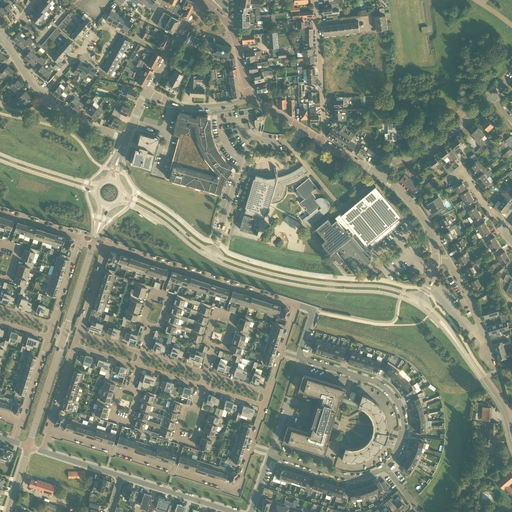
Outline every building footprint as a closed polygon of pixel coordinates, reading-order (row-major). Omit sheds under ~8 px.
[(7,0),(3,0),(3,1),(4,2),(0,5),(2,7),(1,7),(7,15),(10,13),(11,15),(13,13),(9,7),(11,5),(9,2),(7,0)] [(49,8),(51,5),(45,0),(43,3),(42,1),(40,3),(50,12),(52,10),(49,8)] [(155,0),(154,1),(154,3),(150,8),(154,11),(157,4),(173,13),(177,4),(176,5),(174,4),(176,0),(169,0),(168,3),(161,0),(155,0)] [(181,16),(187,19),(195,5),(194,3),(187,0),(186,0),(183,7),(177,4),(173,13),(180,17),(181,16)] [(240,0),(239,7),(255,8),(261,9),(261,6),(262,0),(240,0)] [(49,14),(50,12),(40,3),(38,5),(40,7),(38,9),(45,15),(44,14),(46,11),(49,14)] [(338,3),(332,4),(332,7),(323,8),(324,15),(327,15),(327,18),(340,17),(339,13),(339,10),(338,3)] [(46,21),(45,20),(48,17),(45,15),(38,9),(40,11),(37,13),(36,12),(34,14),(44,22),(46,21)] [(111,23),(117,13),(115,12),(114,13),(111,11),(106,20),(111,23)] [(312,17),(313,17),(312,11),(312,12),(292,13),(293,18),(296,18),(296,22),(300,22),(307,22),(306,18),(312,17)] [(117,26),(122,17),(118,16),(119,15),(117,13),(111,23),(117,26)] [(177,28),(180,25),(178,24),(179,21),(163,13),(160,19),(176,27),(176,28),(177,28)] [(247,13),(238,13),(239,28),(248,27),(249,29),(254,29),(254,28),(263,28),(262,22),(254,23),(254,19),(249,19),(249,17),(256,17),(256,20),(260,20),(260,15),(255,16),(255,14),(247,13)] [(43,24),(44,22),(34,14),(33,15),(34,17),(32,20),(33,21),(37,24),(38,24),(40,22),(43,24)] [(122,29),(128,19),(125,18),(125,19),(122,17),(117,26),(122,29)] [(80,20),(90,29),(91,27),(90,26),(92,23),(86,18),(84,21),(81,18),(80,20)] [(128,19),(122,29),(128,32),(133,23),(129,22),(130,21),(128,19)] [(157,26),(172,34),(173,34),(177,28),(176,28),(176,27),(160,19),(157,26)] [(88,31),(90,29),(80,20),(78,22),(81,24),(79,27),(84,32),(87,29),(88,31)] [(300,22),(296,22),(297,26),(292,26),(293,30),(297,30),(297,28),(307,28),(307,22),(300,22)] [(82,34),(84,32),(79,27),(76,30),(74,27),(72,29),(82,38),(84,36),(82,34)] [(81,40),(82,38),(72,29),(70,31),(73,33),(71,36),(77,41),(79,38),(81,40)] [(302,46),(305,46),(313,46),(313,29),(300,29),(300,35),(302,35),(302,46)] [(18,45),(23,39),(20,36),(22,34),(20,32),(12,40),(18,45)] [(192,33),(189,32),(183,43),(187,44),(187,43),(195,47),(199,39),(191,35),(191,34),(192,34),(192,33)] [(276,48),(278,48),(277,33),(267,33),(267,34),(268,46),(268,49),(272,48),(276,48)] [(168,45),(171,38),(164,35),(162,38),(158,36),(157,39),(168,45)] [(254,35),(253,35),(242,36),(241,36),(242,39),(242,44),(243,45),(243,47),(247,46),(247,45),(247,44),(254,43),(254,35)] [(117,43),(127,48),(129,46),(128,46),(129,42),(120,37),(117,43)] [(29,46),(33,42),(28,38),(26,41),(23,39),(18,45),(23,49),(24,48),(27,45),(29,47),(29,46)] [(165,51),(168,45),(157,39),(155,42),(159,44),(158,47),(165,51)] [(60,42),(71,51),(72,49),(71,48),(73,45),(67,40),(65,43),(62,41),(60,42)] [(236,66),(234,57),(229,55),(231,47),(215,43),(215,44),(206,41),(204,50),(208,51),(208,53),(226,58),(225,60),(229,61),(230,67),(236,66)] [(69,53),(71,51),(60,42),(59,44),(62,47),(59,49),(65,54),(67,52),(69,53)] [(126,50),(127,48),(117,43),(114,48),(123,53),(125,50),(126,50)] [(37,53),(32,48),(29,46),(29,47),(26,50),(25,51),(28,53),(24,57),(27,60),(29,62),(35,55),(37,53)] [(306,56),(312,56),(311,49),(301,50),(301,47),(295,47),(296,53),(303,53),(303,56),(306,56)] [(122,56),(123,53),(114,48),(111,54),(121,59),(123,57),(122,56)] [(63,57),(65,54),(59,49),(57,52),(54,49),(53,51),(63,60),(65,58),(63,57)] [(61,62),(63,60),(53,51),(51,53),(54,55),(52,58),(57,63),(60,60),(61,62)] [(161,57),(151,51),(150,51),(148,55),(143,53),(142,56),(145,57),(151,59),(158,63),(161,57)] [(245,54),(246,63),(258,61),(258,57),(261,56),(260,51),(245,54)] [(120,61),(121,59),(111,54),(108,59),(117,64),(119,61),(120,61)] [(39,64),(43,59),(41,57),(39,59),(35,55),(29,62),(34,66),(37,62),(39,64)] [(116,67),(117,64),(108,59),(105,64),(115,70),(117,68),(116,67)] [(154,69),(158,63),(151,59),(147,65),(154,69)] [(81,73),(84,67),(81,65),(82,63),(80,62),(74,74),(76,75),(78,72),(81,73)] [(269,65),(268,62),(253,64),(253,65),(248,66),(249,72),(258,71),(257,67),(261,66),(261,67),(269,66),(269,65)] [(114,72),(115,70),(105,64),(102,70),(111,75),(113,72),(114,72)] [(6,67),(4,65),(0,69),(0,72),(5,77),(8,74),(11,76),(14,72),(7,66),(6,67)] [(42,66),(36,73),(41,77),(46,70),(42,66)] [(50,66),(46,70),(41,77),(45,81),(51,74),(49,72),(52,69),(50,66)] [(84,79),(91,68),(88,66),(87,68),(84,67),(81,73),(84,75),(82,78),(82,79),(84,79)] [(91,68),(84,79),(86,81),(88,77),(91,79),(95,73),(92,71),(93,69),(91,68)] [(148,69),(147,68),(146,69),(146,68),(145,71),(144,71),(141,77),(148,81),(152,74),(151,74),(152,72),(152,71),(150,70),(150,71),(150,70),(149,69),(148,70),(148,69)] [(164,88),(175,95),(180,87),(178,86),(183,76),(175,71),(169,81),(168,81),(164,88)] [(255,83),(264,81),(263,80),(262,76),(265,75),(271,74),(270,71),(266,71),(264,71),(258,73),(259,75),(253,76),(254,80),(253,80),(254,82),(255,83)] [(189,97),(204,97),(204,90),(201,89),(195,89),(196,82),(201,82),(202,77),(196,77),(196,76),(191,76),(190,89),(189,97)] [(230,84),(238,83),(237,76),(229,77),(226,77),(226,78),(227,84),(230,84)] [(145,87),(148,81),(141,77),(138,83),(145,87)] [(14,81),(12,79),(8,84),(10,86),(9,87),(15,92),(18,88),(19,89),(22,85),(17,80),(15,83),(13,82),(14,81)] [(224,92),(239,89),(238,83),(230,84),(231,87),(228,87),(228,89),(221,90),(222,92),(224,92)] [(270,88),(270,86),(269,83),(265,84),(255,86),(257,93),(261,92),(261,93),(264,93),(263,91),(266,90),(271,89),(270,88)] [(58,97),(63,90),(59,86),(53,93),(58,97)] [(125,96),(134,100),(137,93),(132,91),(132,90),(123,86),(121,89),(127,92),(125,96)] [(68,100),(73,93),(71,91),(68,94),(66,92),(67,90),(65,88),(63,90),(58,97),(62,101),(65,98),(68,100)] [(232,98),(238,97),(240,97),(239,89),(224,92),(224,96),(228,96),(228,94),(231,94),(232,98)] [(23,93),(21,91),(16,97),(23,103),(26,100),(28,101),(32,97),(25,91),(23,93)] [(73,108),(79,101),(80,99),(73,93),(68,100),(70,102),(68,104),(73,108)] [(286,108),(286,100),(285,96),(279,96),(280,100),(278,100),(278,109),(286,108)] [(350,100),(350,97),(342,98),(343,100),(335,101),(335,108),(339,107),(339,108),(340,108),(340,107),(348,107),(348,100),(350,100)] [(79,101),(73,108),(78,112),(84,105),(79,101)] [(91,116),(97,109),(92,105),(94,103),(91,101),(87,106),(89,108),(86,112),(91,116)] [(97,109),(91,116),(96,120),(97,118),(101,119),(103,114),(100,111),(102,109),(99,106),(97,109)] [(112,113),(120,117),(121,114),(126,116),(130,109),(122,106),(120,110),(115,107),(112,113)] [(318,122),(318,115),(316,115),(316,109),(309,109),(310,123),(318,122)] [(341,110),(335,110),(335,120),(341,120),(341,121),(346,121),(346,109),(341,109),(341,110)] [(265,116),(255,110),(255,111),(256,114),(256,120),(254,120),(255,120),(254,121),(254,123),(255,124),(255,126),(256,127),(256,128),(257,130),(258,131),(260,132),(265,116)] [(207,117),(196,116),(196,118),(189,116),(189,115),(179,112),(179,115),(178,115),(174,129),(175,129),(173,136),(178,138),(171,166),(173,166),(169,180),(220,194),(223,181),(222,181),(223,178),(225,180),(232,171),(233,171),(234,171),(235,170),(235,169),(234,169),(234,168),(231,166),(228,164),(225,161),(225,160),(221,156),(219,153),(217,149),(216,148),(214,143),(213,139),(212,139),(212,136),(211,135),(210,129),(210,125),(210,121),(210,117),(210,116),(209,115),(208,115),(207,115),(207,116),(207,117)] [(118,120),(120,117),(112,113),(109,120),(112,121),(109,128),(113,129),(115,127),(118,128),(121,121),(118,120)] [(494,126),(488,120),(482,125),(488,131),(494,126)] [(402,131),(395,131),(395,125),(388,124),(388,134),(385,134),(385,140),(397,140),(397,139),(398,139),(398,138),(401,138),(402,131)] [(334,141),(339,132),(332,127),(327,136),(334,141)] [(334,141),(347,149),(350,143),(352,140),(353,139),(355,136),(354,136),(357,132),(358,130),(355,128),(353,131),(351,130),(350,131),(351,132),(348,137),(342,133),(343,131),(341,130),(339,132),(334,141)] [(474,136),(476,138),(475,139),(480,145),(484,141),(481,138),(484,135),(478,129),(477,129),(475,131),(476,131),(473,134),(475,136),(474,136)] [(354,136),(355,136),(353,139),(352,140),(350,143),(347,149),(352,152),(358,143),(355,141),(359,133),(357,132),(354,136)] [(135,149),(131,164),(150,169),(158,139),(140,134),(136,149),(135,149)] [(511,136),(505,140),(501,142),(503,145),(507,142),(510,147),(511,145),(511,136)] [(453,150),(457,155),(462,151),(459,147),(462,144),(457,138),(454,141),(455,142),(452,144),(455,148),(453,150)] [(366,157),(365,156),(367,152),(372,155),(375,152),(375,146),(372,145),(369,149),(363,145),(357,155),(364,159),(364,158),(365,158),(366,157)] [(442,151),(439,154),(444,160),(447,163),(450,160),(450,161),(453,158),(455,161),(457,159),(455,156),(451,151),(449,153),(446,150),(443,152),(442,151)] [(445,165),(441,160),(438,162),(435,158),(433,160),(432,160),(428,162),(433,168),(437,166),(440,169),(445,165)] [(479,174),(484,170),(486,168),(482,164),(481,164),(478,160),(473,164),(474,166),(469,169),(473,174),(477,171),(479,174)] [(256,175),(255,178),(255,179),(250,177),(249,181),(252,182),(245,208),(246,209),(245,213),(253,216),(253,217),(244,215),(240,230),(258,235),(259,229),(254,227),(256,218),(255,218),(256,216),(264,219),(269,203),(271,203),(272,203),(274,203),(276,203),(278,202),(279,202),(281,201),(283,199),(284,198),(285,196),(286,195),(286,193),(287,191),(287,189),(287,188),(287,186),(289,185),(292,184),(295,183),(297,182),(300,181),(302,179),(304,178),(307,176),(305,174),(308,171),(303,165),(300,167),(297,169),(294,171),(291,173),(288,174),(285,175),(282,176),(278,177),(277,178),(272,178),(267,178),(256,175)] [(480,184),(487,179),(484,174),(486,172),(484,170),(479,174),(481,176),(476,179),(480,184)] [(405,175),(404,177),(403,177),(399,182),(410,193),(415,187),(407,180),(409,178),(405,175)] [(321,198),(320,198),(318,199),(317,199),(316,200),(315,201),(314,199),(316,198),(311,192),(317,188),(309,178),(296,189),(298,191),(297,191),(297,193),(297,194),(297,195),(298,196),(299,197),(300,197),(301,198),(302,198),(304,200),(300,203),(302,206),(303,207),(303,208),(303,209),(304,209),(305,210),(306,211),(307,211),(308,212),(310,214),(307,217),(307,216),(303,220),(309,228),(327,213),(328,213),(328,212),(329,211),(329,210),(330,209),(330,208),(330,207),(330,205),(330,204),(329,203),(329,202),(328,201),(327,200),(326,200),(325,199),(324,199),(323,198),(322,198),(321,198)] [(487,179),(480,184),(483,189),(488,186),(489,188),(494,184),(493,182),(491,183),(487,179)] [(458,195),(463,192),(462,191),(466,189),(463,184),(458,186),(457,184),(451,187),(453,189),(455,188),(458,193),(457,194),(458,195)] [(316,229),(315,230),(312,232),(340,265),(344,261),(335,251),(338,248),(343,254),(341,255),(341,256),(342,255),(354,269),(353,270),(362,263),(364,265),(364,264),(368,264),(371,262),(371,259),(367,253),(353,236),(356,233),(367,246),(367,245),(369,243),(372,247),(401,223),(398,219),(400,217),(401,218),(401,217),(382,195),(379,191),(375,195),(372,191),(343,216),(341,214),(340,214),(340,215),(336,218),(335,219),(337,220),(332,224),(328,219),(328,220),(317,229),(317,228),(316,229)] [(463,200),(471,196),(468,191),(464,193),(463,192),(458,195),(458,197),(461,195),(463,200)] [(502,193),(497,200),(498,201),(501,203),(508,208),(511,204),(509,201),(508,201),(509,198),(510,198),(505,194),(502,193)] [(464,210),(470,207),(471,206),(470,204),(474,201),(471,196),(463,200),(466,205),(463,207),(464,210)] [(439,218),(443,216),(446,214),(443,210),(446,209),(439,197),(431,202),(432,203),(428,205),(430,209),(429,209),(429,210),(430,210),(432,214),(435,212),(436,214),(437,214),(439,218)] [(504,213),(508,208),(501,203),(497,207),(495,206),(494,208),(498,212),(500,210),(504,213)] [(471,216),(479,212),(476,207),(471,210),(470,207),(464,210),(466,213),(468,211),(471,216)] [(473,226),(479,223),(477,220),(482,217),(479,212),(471,216),(474,222),(471,223),(473,226)] [(448,229),(451,227),(451,226),(453,224),(451,219),(450,219),(448,217),(449,216),(448,213),(446,214),(443,216),(444,218),(440,221),(442,224),(441,224),(443,228),(447,226),(448,229)] [(3,218),(0,226),(0,227),(5,229),(8,220),(3,218)] [(13,222),(8,220),(5,229),(11,231),(14,221),(13,221),(13,222)] [(485,222),(481,224),(480,225),(479,223),(473,226),(475,228),(477,233),(480,232),(479,232),(487,227),(485,222)] [(20,234),(23,224),(17,223),(14,232),(20,234)] [(25,236),(28,226),(23,224),(20,234),(25,236)] [(453,230),(454,229),(456,228),(455,225),(452,226),(451,227),(448,229),(449,231),(444,234),(446,237),(445,238),(447,242),(454,238),(452,234),(454,233),(453,230)] [(33,239),(36,229),(28,226),(25,236),(33,239)] [(482,241),(487,238),(486,235),(490,233),(487,227),(479,232),(480,232),(482,237),(480,238),(482,241)] [(42,242),(46,232),(36,229),(33,239),(42,242)] [(52,246),(55,235),(46,232),(42,242),(52,245),(51,246),(52,246)] [(62,247),(65,238),(55,235),(52,246),(57,248),(58,245),(62,247)] [(490,247),(498,242),(495,237),(490,240),(489,237),(487,238),(482,241),(483,244),(487,242),(490,247)] [(74,241),(73,240),(69,239),(69,241),(65,240),(65,238),(62,247),(66,248),(66,249),(71,251),(72,249),(74,244),(73,243),(74,241)] [(462,240),(454,245),(456,248),(455,248),(457,252),(463,248),(462,245),(463,244),(462,240)] [(492,255),(497,252),(496,250),(501,247),(498,242),(490,247),(493,252),(490,253),(492,255)] [(23,254),(33,258),(35,253),(37,254),(38,251),(30,248),(29,251),(24,250),(23,254)] [(500,261),(508,257),(505,252),(500,254),(499,252),(497,252),(492,255),(493,258),(497,256),(500,261)] [(117,264),(120,255),(119,257),(116,256),(116,254),(111,253),(110,254),(110,255),(109,255),(108,260),(108,263),(113,264),(113,263),(117,264)] [(32,262),(33,258),(23,254),(21,259),(26,261),(25,263),(33,266),(34,263),(32,262)] [(466,254),(458,258),(460,261),(459,262),(461,266),(468,262),(466,258),(468,257),(466,254)] [(120,255),(117,264),(118,264),(121,265),(120,268),(126,270),(130,258),(129,258),(120,256),(120,255)] [(57,257),(54,266),(65,270),(68,260),(65,259),(59,257),(57,257)] [(508,257),(500,261),(503,266),(511,262),(508,257)] [(130,258),(126,270),(127,269),(136,272),(139,262),(139,261),(130,259),(130,258)] [(139,262),(136,272),(146,275),(149,265),(149,264),(149,265),(140,262),(139,261),(139,262)] [(32,269),(33,266),(25,263),(24,266),(20,265),(18,270),(29,273),(30,268),(32,269)] [(468,268),(467,268),(469,272),(468,272),(470,276),(477,272),(476,270),(479,268),(476,263),(468,268)] [(149,265),(146,275),(154,278),(157,267),(149,265)] [(61,279),(65,270),(54,266),(51,276),(61,279)] [(154,277),(159,279),(162,269),(157,267),(154,278),(154,277)] [(168,271),(162,269),(159,279),(165,280),(168,271)] [(27,277),(29,273),(18,270),(17,274),(21,276),(20,279),(26,281),(28,281),(29,278),(27,277)] [(103,278),(102,281),(113,285),(116,275),(114,275),(108,273),(105,272),(103,278)] [(168,281),(174,283),(177,274),(172,272),(171,272),(168,281)] [(182,275),(177,274),(174,283),(179,285),(179,286),(183,275),(182,275)] [(190,278),(188,277),(183,276),(183,275),(179,286),(187,288),(191,278),(190,278)] [(58,288),(61,279),(51,276),(48,285),(58,288)] [(26,281),(20,279),(16,277),(14,282),(18,284),(18,286),(22,288),(25,289),(26,289),(27,286),(25,285),(26,281)] [(480,277),(471,282),(473,285),(472,286),(474,289),(481,286),(479,282),(482,280),(480,277)] [(191,278),(187,288),(197,291),(200,281),(191,278)] [(100,288),(99,291),(110,294),(113,285),(102,281),(102,282),(100,288)] [(141,284),(143,284),(135,281),(134,285),(136,285),(134,290),(145,293),(146,288),(140,287),(141,284)] [(201,293),(206,294),(208,289),(210,284),(209,284),(201,281),(200,281),(197,291),(196,295),(200,296),(201,293)] [(210,284),(208,289),(206,294),(215,297),(218,287),(218,286),(218,287),(210,284)] [(56,297),(58,288),(48,285),(45,293),(47,294),(46,296),(55,298),(55,297),(56,297)] [(218,287),(215,297),(215,296),(220,298),(223,288),(218,287)] [(229,290),(223,288),(220,298),(226,300),(229,290)] [(137,296),(139,297),(143,298),(145,293),(134,290),(133,294),(131,294),(130,297),(138,299),(136,299),(137,296)] [(110,294),(99,291),(97,297),(96,300),(107,304),(110,294)] [(229,301),(235,303),(238,293),(233,291),(232,291),(229,301)] [(8,304),(8,303),(13,304),(15,298),(10,297),(11,296),(4,293),(3,297),(1,302),(7,304),(8,304)] [(243,295),(238,293),(235,303),(240,304),(240,305),(243,295)] [(174,304),(176,304),(183,307),(185,301),(193,304),(194,300),(178,295),(177,299),(175,298),(173,304),(174,304)] [(248,308),(250,303),(252,297),(251,297),(244,295),(243,295),(240,305),(248,308)] [(129,305),(140,308),(141,304),(135,302),(136,299),(138,299),(130,297),(129,300),(131,300),(129,305)] [(250,303),(248,308),(258,311),(261,300),(260,300),(252,298),(252,297),(250,303)] [(30,311),(30,310),(32,304),(28,303),(28,301),(21,299),(20,302),(18,308),(30,311)] [(96,301),(95,303),(94,308),(94,309),(94,311),(102,313),(102,312),(104,312),(107,304),(96,300),(96,301)] [(209,308),(210,305),(194,300),(193,304),(201,307),(199,312),(207,314),(208,315),(209,315),(211,309),(209,308)] [(262,301),(261,300),(258,311),(267,314),(267,315),(270,304),(271,303),(270,303),(262,301)] [(271,303),(270,304),(267,315),(272,317),(273,314),(277,315),(280,306),(280,307),(271,304),(271,303)] [(191,309),(183,307),(176,304),(175,307),(173,307),(171,313),(173,313),(180,316),(182,310),(190,313),(191,309)] [(43,315),(43,314),(47,315),(49,309),(45,308),(46,307),(39,305),(38,308),(36,313),(43,315)] [(132,311),(134,312),(138,313),(140,308),(129,305),(128,310),(126,309),(125,312),(127,313),(131,314),(132,311)] [(280,307),(280,306),(277,315),(281,317),(281,318),(286,320),(287,317),(288,318),(289,312),(289,310),(284,308),(284,309),(280,308),(280,307)] [(499,314),(499,315),(500,315),(500,314),(498,307),(483,312),(485,319),(499,314)] [(191,309),(190,313),(198,316),(196,321),(204,323),(205,324),(206,324),(208,318),(206,317),(207,314),(199,312),(191,309)] [(133,315),(131,314),(127,313),(125,317),(123,317),(122,320),(127,321),(130,322),(131,322),(129,322),(130,319),(136,321),(137,316),(133,315)] [(168,322),(170,322),(177,325),(179,319),(187,322),(188,318),(180,316),(173,313),(172,316),(170,316),(168,322)] [(495,326),(487,328),(490,335),(491,335),(504,331),(509,329),(507,323),(507,322),(511,321),(507,313),(500,315),(500,316),(502,324),(499,324),(495,326)] [(244,320),(240,318),(238,323),(249,326),(250,322),(252,322),(253,319),(245,317),(244,320)] [(195,325),(194,330),(201,332),(202,333),(203,333),(205,327),(203,326),(204,323),(196,321),(188,318),(187,322),(195,325)] [(177,325),(170,322),(169,325),(167,325),(165,331),(166,331),(165,333),(170,335),(171,333),(174,334),(176,328),(184,331),(185,327),(177,325)] [(89,330),(95,332),(101,334),(102,328),(103,325),(96,323),(96,324),(92,323),(89,330)] [(249,326),(238,323),(237,328),(241,329),(240,332),(239,331),(248,334),(249,332),(247,331),(249,326)] [(280,338),(281,335),(283,329),(283,328),(280,328),(274,326),(272,325),(269,335),(280,338)] [(139,341),(142,332),(144,327),(141,326),(139,331),(137,336),(131,334),(130,335),(126,334),(124,340),(128,341),(128,342),(135,345),(137,340),(139,341)] [(194,330),(185,327),(184,331),(192,333),(191,339),(194,340),(193,342),(199,344),(199,342),(200,342),(202,336),(200,335),(201,332),(194,330)] [(111,337),(112,337),(118,339),(119,334),(120,330),(113,328),(113,330),(109,328),(107,334),(111,335),(111,337)] [(247,338),(248,334),(239,331),(239,332),(240,332),(239,335),(238,334),(235,333),(233,338),(244,341),(245,337),(247,338)] [(18,334),(17,334),(11,332),(10,337),(9,341),(15,343),(16,341),(20,343),(22,337),(18,335),(18,334)] [(269,335),(266,344),(277,348),(277,347),(278,344),(278,345),(278,344),(280,338),(269,335)] [(39,341),(34,339),(28,337),(27,342),(27,343),(26,346),(32,348),(33,347),(37,348),(39,341)] [(245,342),(244,341),(233,338),(232,343),(236,344),(235,347),(242,349),(243,350),(244,347),(243,346),(245,342)] [(496,351),(504,348),(503,345),(510,343),(509,340),(494,344),(496,351)] [(160,352),(160,351),(164,352),(166,347),(162,345),(162,344),(155,342),(154,345),(153,350),(160,352)] [(322,342),(321,344),(318,353),(323,354),(326,345),(326,346),(327,343),(322,342)] [(266,344),(263,354),(274,357),(275,354),(277,348),(266,344)] [(231,355),(237,356),(240,357),(241,358),(242,355),(240,354),(242,349),(235,347),(231,346),(229,351),(234,352),(233,355),(231,354),(231,355)] [(336,349),(333,357),(338,359),(341,350),(341,348),(336,346),(336,348),(336,349)] [(177,358),(177,357),(182,358),(183,352),(179,351),(180,349),(173,347),(172,351),(170,356),(177,358)] [(504,348),(496,351),(499,360),(511,356),(511,351),(506,354),(504,348)] [(354,364),(357,353),(352,351),(349,362),(354,364)] [(201,360),(202,357),(204,358),(206,353),(203,352),(201,356),(195,354),(195,356),(190,354),(188,362),(194,363),(199,365),(201,360)] [(357,353),(354,364),(359,365),(361,357),(362,355),(357,353)] [(26,355),(23,364),(33,367),(34,364),(36,359),(36,358),(35,358),(36,357),(28,354),(27,356),(26,355)] [(274,357),(263,354),(261,362),(262,363),(262,364),(270,367),(270,365),(271,365),(273,360),(274,357)] [(85,356),(85,357),(81,356),(79,362),(83,363),(83,364),(90,366),(91,363),(92,358),(85,356)] [(363,367),(368,368),(371,360),(372,358),(367,356),(366,358),(363,367)] [(376,361),(373,370),(378,372),(382,361),(376,359),(376,361)] [(108,369),(108,368),(110,363),(99,360),(98,361),(96,367),(100,368),(100,370),(107,372),(108,369)] [(223,373),(224,371),(228,373),(230,367),(226,366),(226,364),(219,362),(218,365),(217,371),(223,373)] [(390,377),(397,368),(388,362),(385,369),(384,369),(388,372),(386,374),(390,377)] [(30,376),(33,367),(23,364),(20,373),(30,376)] [(120,367),(120,368),(116,367),(114,373),(118,374),(117,375),(124,378),(125,374),(126,374),(127,369),(120,367)] [(245,380),(245,378),(247,372),(243,371),(243,370),(236,368),(235,371),(234,376),(245,380)] [(397,368),(390,377),(394,380),(400,373),(401,371),(397,368)] [(71,379),(81,382),(82,382),(84,374),(83,373),(83,372),(75,369),(74,371),(74,370),(74,371),(72,376),(71,379)] [(27,386),(30,376),(20,373),(17,382),(27,386)] [(258,384),(259,383),(263,384),(265,378),(261,377),(261,375),(254,373),(253,377),(251,382),(257,383),(258,384)] [(398,384),(404,377),(400,373),(394,380),(398,384)] [(140,390),(142,383),(149,385),(149,384),(154,385),(156,379),(156,378),(150,376),(145,375),(144,378),(141,377),(137,389),(140,390)] [(283,442),(290,444),(326,455),(329,444),(330,441),(328,441),(332,428),(332,427),(334,421),(341,401),(342,402),(343,398),(346,388),(339,385),(338,385),(331,383),(311,377),(304,375),(301,384),(299,391),(320,397),(318,401),(316,408),(309,432),(288,426),(288,427),(283,442)] [(398,384),(402,387),(409,382),(404,377),(398,384)] [(103,387),(108,388),(109,389),(114,390),(116,385),(109,383),(110,381),(112,381),(108,379),(105,378),(104,378),(103,381),(105,382),(103,387)] [(79,392),(80,387),(83,387),(85,383),(82,382),(81,382),(71,379),(70,382),(68,388),(79,392)] [(24,395),(27,386),(17,382),(14,392),(16,393),(22,394),(24,395)] [(164,390),(170,392),(168,398),(172,399),(176,387),(173,386),(174,384),(167,382),(166,383),(162,382),(160,387),(164,389),(164,390)] [(412,386),(409,382),(402,387),(404,391),(412,386)] [(414,385),(412,386),(404,391),(408,396),(410,394),(412,397),(417,393),(415,390),(417,389),(414,385)] [(101,394),(111,398),(113,393),(107,391),(108,388),(103,387),(101,386),(100,389),(102,390),(101,394)] [(358,387),(353,386),(350,395),(349,400),(354,401),(356,393),(358,387)] [(184,387),(184,388),(180,387),(178,393),(182,394),(181,396),(188,398),(189,394),(190,394),(191,389),(184,387)] [(65,398),(76,401),(79,392),(68,388),(67,392),(65,398)] [(153,394),(146,392),(146,394),(145,394),(143,400),(145,401),(144,404),(151,406),(159,409),(161,405),(152,402),(154,397),(152,396),(153,394)] [(104,401),(106,401),(110,403),(111,398),(101,394),(100,399),(97,398),(96,401),(105,404),(103,403),(104,401)] [(204,410),(206,404),(213,406),(213,404),(217,406),(219,400),(215,399),(216,397),(214,397),(209,395),(208,398),(205,397),(201,409),(204,410)] [(363,395),(360,404),(359,407),(362,409),(365,410),(369,414),(372,419),(374,425),(374,431),(372,437),(369,442),(364,446),(358,448),(352,449),(349,448),(346,448),(346,449),(342,460),(345,461),(347,462),(347,461),(350,462),(352,462),(354,462),(357,462),(359,462),(362,461),(364,460),(366,459),(369,458),(371,457),(373,455),(375,454),(377,453),(378,451),(380,449),(381,447),(383,443),(386,444),(387,441),(389,437),(389,433),(387,433),(387,431),(387,428),(387,426),(387,423),(387,421),(386,419),(385,416),(384,414),(383,412),(382,410),(381,407),(379,406),(378,404),(376,402),(374,401),(372,399),(370,398),(368,397),(368,396),(365,395),(363,395)] [(419,398),(418,395),(412,397),(413,400),(411,401),(413,406),(421,403),(423,402),(421,397),(419,398)] [(0,408),(9,412),(12,403),(8,402),(9,399),(4,397),(0,408)] [(65,398),(64,401),(62,407),(65,408),(71,410),(72,411),(76,401),(65,398)] [(96,409),(107,413),(108,408),(102,406),(103,403),(105,404),(96,401),(96,404),(98,405),(96,409)] [(159,409),(168,411),(175,413),(176,410),(178,411),(180,405),(179,405),(180,402),(174,401),(174,403),(171,402),(169,408),(161,405),(159,409)] [(236,409),(237,406),(237,405),(233,404),(233,403),(232,402),(226,401),(224,406),(225,406),(223,409),(230,411),(231,410),(235,411),(236,409)] [(20,412),(22,407),(21,407),(22,404),(17,403),(16,404),(12,403),(9,412),(10,412),(10,410),(14,411),(14,413),(19,415),(19,412),(20,412)] [(143,403),(142,403),(140,409),(142,410),(141,412),(149,415),(148,415),(157,418),(158,414),(150,411),(151,406),(144,404),(143,403)] [(421,403),(413,406),(414,411),(423,408),(421,403)] [(255,410),(249,408),(243,406),(242,411),(241,415),(248,417),(248,416),(252,417),(255,410)] [(424,414),(423,408),(414,411),(415,416),(424,414)] [(99,416),(101,416),(105,418),(107,413),(96,409),(95,414),(93,413),(92,417),(96,418),(99,419),(100,419),(98,418),(99,416)] [(173,419),(175,420),(177,414),(176,414),(175,413),(168,411),(166,417),(158,414),(157,418),(165,420),(172,422),(173,419)] [(140,412),(139,412),(137,418),(138,418),(139,418),(138,421),(146,424),(154,427),(155,423),(147,420),(148,415),(149,415),(141,412),(140,412)] [(483,412),(482,420),(491,421),(491,412),(483,412)] [(218,423),(219,418),(221,419),(222,416),(218,415),(213,413),(214,414),(213,416),(209,415),(207,420),(212,421),(218,423)] [(64,429),(65,429),(68,420),(63,419),(64,418),(59,416),(58,418),(57,418),(56,424),(56,426),(61,428),(61,426),(65,428),(64,429)] [(68,421),(68,420),(65,429),(71,431),(74,432),(78,421),(72,419),(72,422),(68,421)] [(163,425),(155,423),(154,427),(162,429),(169,431),(170,428),(172,429),(174,423),(172,422),(165,420),(163,425)] [(84,435),(87,425),(78,422),(78,421),(74,432),(75,433),(75,432),(77,433),(83,435),(84,436),(84,435)] [(137,421),(136,421),(134,427),(136,427),(135,430),(134,430),(151,436),(152,432),(144,429),(146,424),(138,421),(137,421)] [(222,424),(218,423),(212,421),(211,424),(206,423),(205,427),(215,431),(216,431),(218,427),(221,428),(222,424)] [(249,435),(249,432),(251,427),(251,425),(243,423),(243,424),(241,424),(238,432),(249,435)] [(505,433),(504,433),(497,432),(498,423),(491,423),(490,428),(488,428),(487,433),(490,433),(489,443),(504,445),(505,433)] [(97,428),(87,425),(84,435),(84,436),(93,438),(93,439),(97,428)] [(428,432),(428,426),(416,427),(417,432),(419,432),(419,435),(426,435),(426,432),(428,432)] [(205,436),(215,439),(216,436),(214,435),(215,431),(205,427),(203,432),(208,434),(207,436),(205,436)] [(105,431),(97,428),(93,439),(94,439),(94,438),(96,439),(101,441),(105,431)] [(160,434),(152,432),(151,436),(168,441),(167,440),(167,437),(170,438),(172,432),(171,432),(169,431),(162,429),(160,434)] [(105,431),(101,441),(102,441),(107,443),(110,433),(105,432),(105,431)] [(235,442),(246,445),(247,439),(248,439),(248,438),(248,436),(249,436),(249,435),(238,432),(235,442)] [(110,433),(107,443),(112,444),(112,445),(116,435),(110,433)] [(119,436),(116,445),(116,446),(122,447),(125,438),(119,436)] [(200,443),(211,446),(212,441),(214,442),(215,439),(205,436),(207,437),(206,439),(202,438),(200,443)] [(127,449),(130,439),(130,440),(125,438),(122,447),(127,449)] [(423,448),(425,449),(426,443),(424,443),(425,440),(419,438),(418,441),(415,440),(414,446),(423,448)] [(135,452),(137,446),(138,441),(130,439),(127,449),(132,451),(135,452)] [(135,452),(138,453),(144,455),(145,455),(148,444),(138,441),(137,446),(135,452)] [(246,445),(235,442),(232,451),(243,454),(244,448),(245,448),(245,445),(246,445)] [(209,451),(211,446),(200,443),(199,447),(203,449),(202,452),(210,454),(211,451),(209,451)] [(154,458),(156,453),(158,448),(148,444),(145,455),(154,458)] [(0,457),(5,459),(10,460),(11,458),(12,455),(11,455),(12,452),(8,451),(9,450),(5,449),(1,448),(0,450),(0,457)] [(154,458),(157,459),(162,460),(162,461),(166,450),(158,448),(156,453),(154,458)] [(163,460),(168,462),(171,453),(166,451),(166,450),(162,461),(163,461),(163,460)] [(237,463),(240,464),(241,458),(242,458),(242,457),(242,454),(243,454),(232,451),(229,461),(231,461),(237,463)] [(424,454),(421,453),(413,451),(410,455),(420,460),(424,454)] [(176,454),(171,453),(168,462),(173,464),(176,454)] [(183,467),(186,457),(180,455),(177,465),(183,467)] [(420,460),(410,455),(408,460),(417,466),(420,460)] [(188,469),(191,458),(191,459),(186,457),(183,467),(188,468),(188,469)] [(196,471),(198,466),(199,461),(191,458),(188,469),(196,471)] [(405,464),(414,471),(417,466),(408,460),(405,464)] [(196,471),(199,472),(205,474),(206,474),(209,464),(199,461),(198,466),(196,471)] [(215,477),(217,472),(219,466),(218,467),(209,464),(206,474),(206,475),(206,474),(215,477)] [(405,464),(402,468),(404,470),(402,472),(402,473),(407,476),(409,474),(411,475),(414,471),(405,464)] [(215,477),(218,478),(225,480),(228,471),(227,471),(224,470),(224,467),(219,466),(217,472),(215,477)] [(281,481),(285,470),(280,468),(279,471),(276,470),(274,476),(277,477),(276,479),(281,481)] [(290,471),(285,470),(281,481),(286,482),(290,471)] [(225,480),(225,479),(229,480),(229,481),(234,483),(235,481),(236,481),(237,476),(236,475),(237,473),(232,471),(232,473),(228,471),(225,480)] [(295,473),(290,471),(286,482),(291,484),(295,473)] [(511,472),(505,477),(498,483),(511,499),(511,488),(509,485),(511,482),(511,472)] [(292,482),(297,483),(300,475),(295,473),(291,484),(292,482)] [(309,478),(304,476),(301,487),(306,488),(305,491),(308,492),(310,485),(307,484),(309,478)] [(52,495),(55,486),(37,480),(37,481),(31,479),(29,486),(36,489),(35,490),(52,495)] [(108,487),(109,482),(99,479),(98,482),(95,481),(92,491),(96,492),(97,489),(104,491),(105,486),(108,487)] [(317,492),(320,481),(315,480),(312,490),(317,492)] [(321,494),(325,483),(320,481),(317,492),(321,494)] [(384,481),(380,483),(379,481),(375,484),(379,492),(383,489),(384,490),(385,492),(389,490),(384,481)] [(326,495),(330,484),(325,483),(321,494),(322,494),(322,491),(327,493),(326,495)] [(331,497),(335,486),(330,484),(326,495),(331,497)] [(370,486),(375,494),(379,492),(375,484),(370,486)] [(335,486),(331,497),(332,494),(337,496),(336,498),(340,487),(335,486)] [(365,488),(368,496),(369,498),(376,496),(375,494),(370,486),(365,488)] [(340,487),(336,498),(341,500),(345,489),(340,487)] [(136,497),(134,496),(135,491),(135,490),(134,490),(134,491),(132,490),(133,490),(132,489),(129,488),(128,488),(127,490),(124,490),(122,496),(125,496),(125,498),(131,500),(135,501),(136,497)] [(139,502),(141,503),(139,508),(147,510),(147,509),(150,511),(154,501),(150,499),(151,496),(144,493),(144,494),(142,493),(139,502)] [(156,508),(156,510),(156,511),(159,511),(170,511),(172,506),(169,505),(170,502),(159,498),(156,508)] [(275,501),(269,500),(266,498),(265,501),(264,501),(263,504),(263,505),(261,511),(262,511),(268,511),(270,507),(273,508),(273,507),(275,501)] [(388,501),(396,510),(399,508),(401,511),(402,509),(403,510),(407,507),(403,503),(404,502),(401,499),(397,503),(392,498),(388,501)] [(72,511),(76,511),(76,506),(70,506),(70,511),(39,500),(37,504),(56,511),(72,511)] [(277,505),(278,502),(275,501),(273,507),(273,508),(276,508),(276,509),(274,511),(281,511),(283,507),(284,504),(283,504),(283,507),(277,505)] [(389,510),(385,511),(394,511),(396,510),(388,501),(384,504),(389,510)] [(92,503),(90,502),(87,511),(100,511),(98,511),(99,505),(92,503)]
